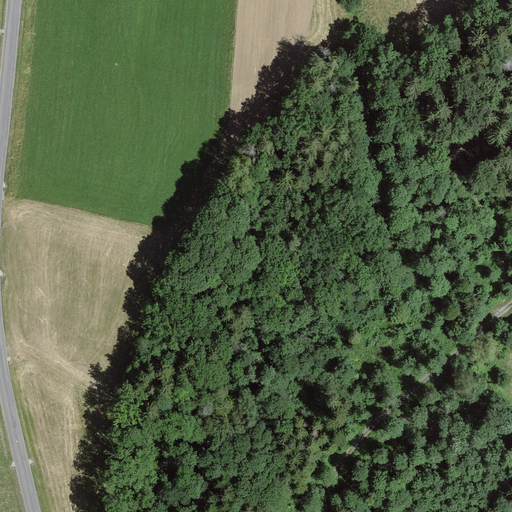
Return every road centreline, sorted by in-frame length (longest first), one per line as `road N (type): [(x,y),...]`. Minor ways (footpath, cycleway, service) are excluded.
road 1 (tertiary): [(15,0),(0,178)]
road 2 (tertiary): [(0,358),(32,511)]
